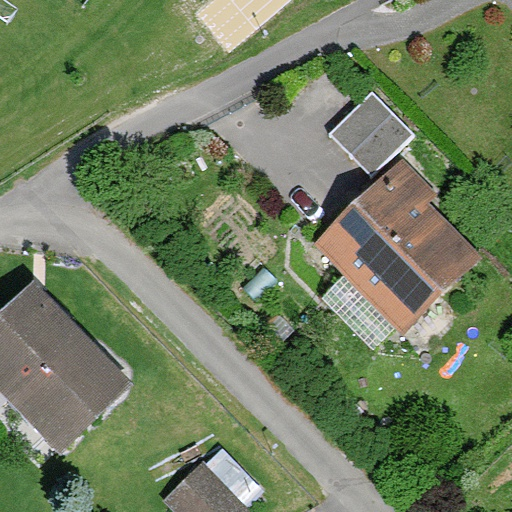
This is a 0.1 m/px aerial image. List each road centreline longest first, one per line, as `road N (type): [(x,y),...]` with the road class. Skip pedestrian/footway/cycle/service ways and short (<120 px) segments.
road 1 (residential): [(32,232),(101,250),(132,271),(369,511)]
road 2 (residential): [(32,232),(61,176),(91,150),(338,23)]
